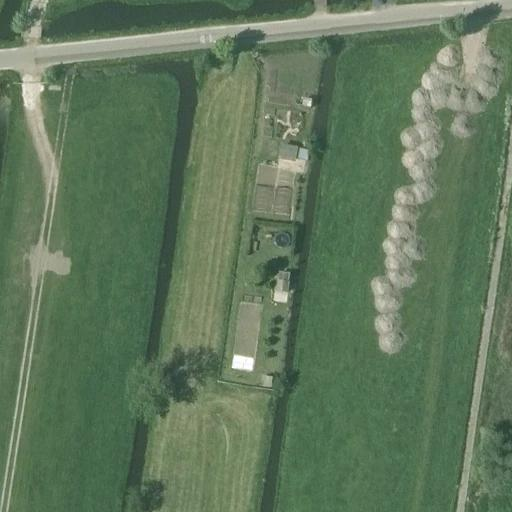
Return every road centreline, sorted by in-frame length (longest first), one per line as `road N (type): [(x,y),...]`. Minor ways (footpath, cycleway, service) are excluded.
road 1 (unclassified): [(0,53),(511,7)]
road 2 (track): [(6,511),(76,47)]
road 3 (track): [(459,511),(511,136)]
road 4 (track): [(59,163),(32,97),(41,0)]
